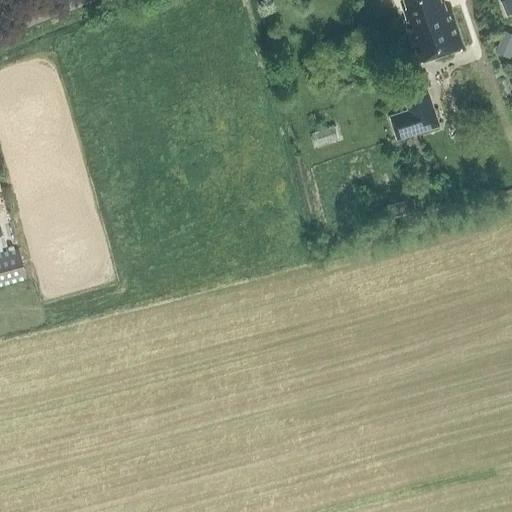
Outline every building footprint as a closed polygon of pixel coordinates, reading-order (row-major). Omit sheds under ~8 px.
[(421,63),(464,47),(451,9),(446,10),(444,2),(441,3),(440,0),(406,0),(409,9),(405,10),(408,19),(405,20),(421,63)] [(511,33),(504,30),(498,45),(511,50),(511,33)] [(397,138),(414,133),(438,125),(421,71),(396,79),(406,110),(389,115),(397,138)] [(313,134),(319,147),(342,137),(336,124),(313,134)] [(0,285),(24,279),(16,249),(0,253),(0,285)]
